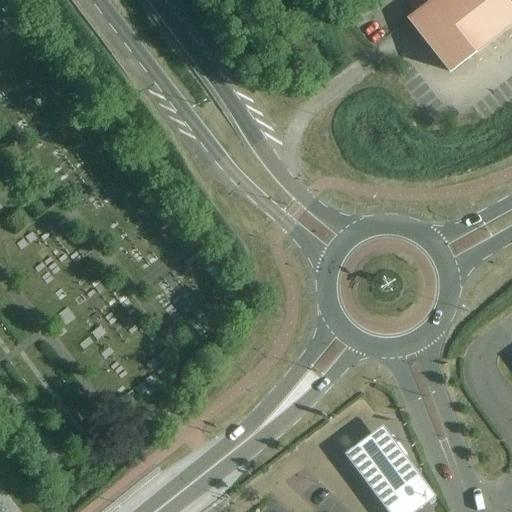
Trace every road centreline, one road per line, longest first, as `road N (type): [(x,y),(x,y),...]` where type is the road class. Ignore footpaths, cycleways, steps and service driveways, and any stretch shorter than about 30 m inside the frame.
road 1 (primary): [(101,0),(227,170),(327,264)]
road 2 (primary): [(352,234),(277,174),(156,0)]
road 3 (residential): [(469,511),(469,489),(419,342)]
road 4 (residential): [(388,351),(463,511)]
road 5 (secondary): [(233,451),(272,433),(363,347)]
road 6 (secondary): [(331,319),(233,451)]
